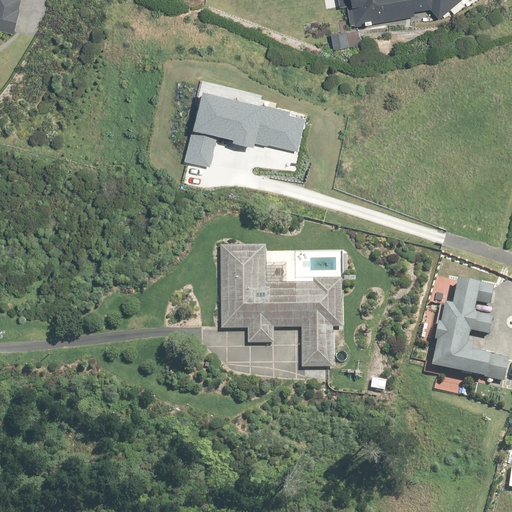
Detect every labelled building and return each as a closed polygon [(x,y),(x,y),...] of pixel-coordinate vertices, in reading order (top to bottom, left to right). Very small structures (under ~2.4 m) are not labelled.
[(0,0),(0,31),(12,35),(20,0),(0,0)] [(346,0),(351,27),(415,17),(414,11),(432,8),(440,18),(464,0),(346,0)] [(348,48),(345,32),(331,35),(334,51),(348,48)] [(204,92),(189,159),(213,165),(220,133),(300,151),(308,115),(204,92)] [(267,247),(222,246),(221,328),(248,328),(248,343),(274,343),(274,328),(301,328),(301,368),(333,368),(334,326),(341,326),(342,277),(314,277),(313,283),(266,282),(267,247)] [(377,290),(378,278),(361,277),(361,289),(377,290)] [(443,303),(439,322),(437,322),(433,342),(435,342),(430,368),(504,382),(509,359),(472,352),(473,344),(467,343),(469,330),(489,334),(492,316),(475,312),(477,302),(490,304),(493,287),(458,280),(453,305),(443,303)]
